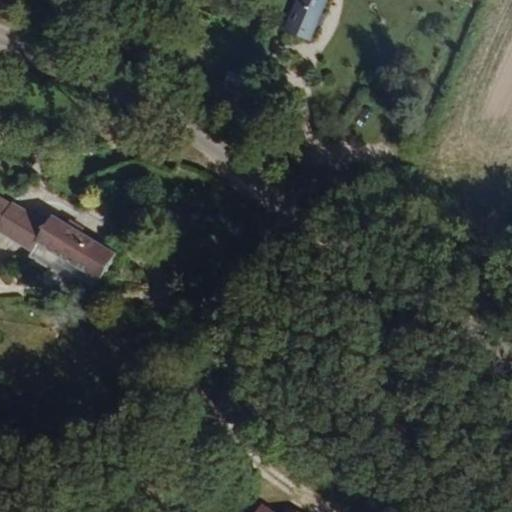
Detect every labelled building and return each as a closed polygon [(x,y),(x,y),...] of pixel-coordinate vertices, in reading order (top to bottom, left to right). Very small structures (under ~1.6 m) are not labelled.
[(307,37),(321,0),(295,0),(283,27),(307,37)] [(311,39),(326,0),(321,0),(307,37),(311,39)] [(257,106),(262,95),(244,88),(233,114),(248,121),(258,125),(265,109),(257,106)] [(242,136),(248,121),(233,114),(225,129),(242,136)] [(0,219),(12,201),(0,193),(0,219)] [(118,250),(52,210),(47,218),(14,197),(12,201),(0,219),(0,226),(31,246),(32,246),(36,241),(99,279),(100,280),(118,250)] [(99,279),(36,241),(32,246),(31,246),(26,254),(60,273),(52,278),(52,288),(59,292),(66,287),(66,278),(89,292),(94,290),(99,279)] [(295,511),(296,511),(295,511),(276,511),(261,502),(253,511),(295,511)]
